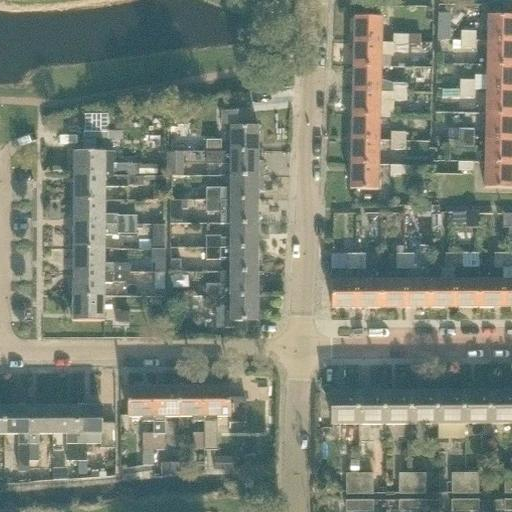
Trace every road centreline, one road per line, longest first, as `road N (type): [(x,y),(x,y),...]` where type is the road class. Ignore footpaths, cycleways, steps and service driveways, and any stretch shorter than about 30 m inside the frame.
road 1 (residential): [(299,349),(316,0)]
road 2 (residential): [(0,350),(299,349)]
road 3 (residential): [(299,349),(511,348)]
road 4 (residential): [(295,511),(299,349)]
